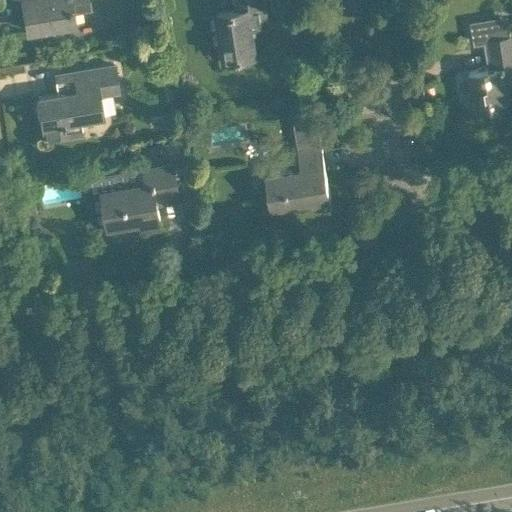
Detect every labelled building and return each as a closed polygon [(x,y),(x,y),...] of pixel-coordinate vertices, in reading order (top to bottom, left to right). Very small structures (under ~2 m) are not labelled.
[(22,0),(27,29),(47,26),(75,21),(72,8),(89,5),(88,0),(22,0)] [(218,13),(208,15),(212,44),(218,43),(222,42),(225,58),(230,57),(234,56),(254,53),(250,25),(266,22),(262,0),(237,0),(239,7),(217,11),(218,13)] [(490,66),(469,70),(476,108),(508,103),(511,102),(511,35),(511,34),(510,34),(508,21),(507,19),(492,21),(492,18),(472,21),(476,41),(485,39),(488,53),(490,66)] [(160,40),(141,43),(143,51),(147,54),(162,52),(160,40)] [(57,92),(38,95),(45,136),(61,133),(62,137),(82,133),(83,133),(80,118),(102,114),(99,94),(97,83),(116,79),(114,63),(94,67),(74,70),(77,88),(57,92)] [(301,167),(266,173),(271,207),(331,197),(322,146),(317,113),(293,117),(298,150),(299,154),(301,167)] [(146,167),(84,177),(84,179),(87,178),(95,222),(92,222),(92,223),(108,221),(109,222),(109,224),(142,219),(143,224),(143,225),(161,222),(157,204),(156,197),(178,193),(178,198),(179,198),(173,163),(146,168),(146,167)]
